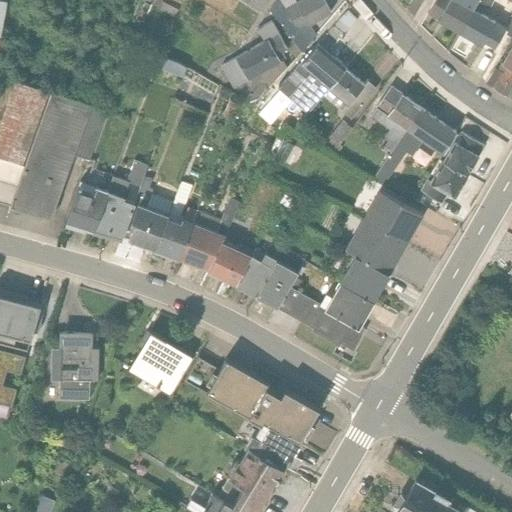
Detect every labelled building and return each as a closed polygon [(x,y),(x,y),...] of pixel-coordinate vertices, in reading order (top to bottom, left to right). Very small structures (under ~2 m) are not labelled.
[(152,0),(150,5),(172,19),(178,10),(161,1),(161,0),(152,0)] [(248,0),(246,5),(260,13),(268,0),(248,0)] [(285,8),(286,8),(280,0),(274,0),(269,9),(286,31),(302,52),(315,36),(309,26),(308,26),(305,21),(295,27),(285,8)] [(308,26),(309,26),(331,13),(323,0),(299,0),(295,3),(286,8),(285,8),(295,27),(305,21),(308,26)] [(448,0),(434,0),(427,14),(437,20),(448,0)] [(454,0),(448,0),(437,20),(459,33),(459,32),(472,10),(454,0)] [(454,0),(472,10),(473,9),(476,3),(477,0),(454,0)] [(477,0),(476,3),(488,10),(494,0),(496,1),(496,0),(477,0)] [(140,22),(150,5),(144,2),(134,19),(140,22)] [(459,32),(459,33),(482,47),(484,43),(496,23),(473,9),(472,10),(459,32)] [(503,33),(504,34),(510,40),(511,40),(511,14),(505,28),(503,33)] [(268,38),(278,56),(283,54),(289,51),(278,32),(278,33),(271,21),(257,29),(263,40),(268,38)] [(496,23),(484,43),(495,50),(504,34),(503,33),(505,28),(496,23)] [(316,45),(327,54),(344,35),(342,34),(334,27),(333,26),(316,45)] [(302,52),(286,31),(284,33),(287,44),(295,59),(302,52)] [(125,33),(121,42),(130,45),(133,37),(125,33)] [(281,62),(281,61),(278,56),(268,38),(263,40),(251,47),(263,72),(281,62)] [(511,43),(500,64),(511,70),(511,43)] [(301,62),(328,86),(344,68),(327,54),(316,45),(301,62)] [(247,81),(263,72),(251,47),(233,57),(234,58),(247,81)] [(181,77),(185,67),(177,62),(161,56),(156,68),(181,77)] [(247,81),(234,58),(220,65),(232,88),(246,99),(244,101),(254,107),(259,110),(264,103),(260,100),(268,89),(287,69),(283,62),(282,60),(281,61),(281,62),(263,72),(247,81)] [(275,119),(283,124),(293,130),(307,113),(320,97),(328,88),(327,87),(328,86),(301,62),(300,61),(285,78),(277,87),(288,96),(291,99),(275,119)] [(511,97),(511,70),(500,64),(497,70),(494,68),(485,84),(511,100),(511,97)] [(185,67),(181,77),(213,96),(216,86),(185,67)] [(327,87),(328,88),(346,103),(346,104),(364,84),(363,83),(345,67),(344,68),(328,86),(327,87)] [(346,104),(346,103),(340,111),(350,120),(376,89),(366,80),(363,83),(364,84),(346,104)] [(0,205),(9,208),(49,94),(14,82),(0,122),(0,205)] [(385,116),(401,93),(391,86),(376,108),(370,117),(389,130),(379,145),(390,152),(405,130),(385,116)] [(49,94),(9,208),(51,220),(73,156),(90,106),(50,93),(49,94)] [(385,116),(405,130),(421,107),(401,93),(385,116)] [(235,112),(231,121),(233,121),(239,106),(229,101),(226,109),(235,112)] [(90,106),(73,156),(88,162),(106,112),(105,111),(90,106)] [(405,130),(421,141),(442,155),(456,131),(421,107),(405,130)] [(235,112),(226,109),(222,118),(231,121),(235,112)] [(268,126),(280,131),(283,124),(275,119),(272,117),(268,126)] [(325,147),(326,148),(333,153),(338,145),(352,129),(342,121),(328,139),(330,140),(328,143),(325,147)] [(280,131),(268,126),(261,140),(273,146),(280,131)] [(405,130),(390,152),(377,172),(374,177),(384,184),(405,152),(411,156),(421,141),(405,130)] [(454,140),(479,155),(484,146),(478,142),(460,131),(454,140)] [(325,147),(328,143),(323,139),(319,145),(325,149),(326,148),(325,147)] [(479,155),(454,140),(441,162),(468,176),(480,155),(479,155)] [(279,143),(272,157),(284,164),(292,151),(279,143)] [(108,191),(124,197),(128,184),(140,188),(144,179),(147,168),(134,162),(127,181),(113,176),(108,191)] [(456,198),(468,176),(441,162),(429,183),(456,198)] [(134,204),(122,239),(127,240),(133,225),(130,223),(137,206),(166,217),(172,204),(151,195),(153,192),(148,190),(152,181),(144,179),(140,188),(134,204)] [(172,204),(166,217),(177,221),(191,187),(181,182),(172,204)] [(123,200),(134,204),(140,188),(128,184),(124,197),(123,200)] [(92,233),(108,191),(94,186),(91,193),(77,188),(64,227),(79,232),(84,233),(84,232),(92,233)] [(362,217),(405,245),(422,215),(379,189),(362,217)] [(108,191),(92,233),(118,241),(121,242),(122,239),(134,204),(123,200),(124,197),(108,191)] [(224,235),(221,241),(239,204),(228,200),(219,220),(214,231),(224,235)] [(133,225),(127,240),(126,242),(153,252),(166,217),(137,206),(130,223),(133,225)] [(193,221),(192,223),(214,231),(219,220),(197,211),(193,221)] [(166,217),(153,252),(177,261),(192,223),(193,221),(181,219),(180,222),(177,221),(166,217)] [(353,255),(389,274),(405,245),(362,217),(344,248),(353,255)] [(192,223),(177,261),(178,261),(207,273),(221,241),(224,235),(214,231),(192,223)] [(221,241),(207,273),(233,285),(234,286),(250,255),(221,241)] [(250,255),(234,286),(236,287),(245,292),(254,296),(275,260),(264,253),(260,260),(250,255)] [(339,280),(374,300),(389,274),(353,255),(339,280)] [(275,260),(254,296),(276,309),(288,287),(297,272),(275,260)] [(324,308),(356,327),(358,328),(374,300),(339,280),(330,296),(324,308)] [(288,287),(276,309),(313,330),(311,333),(338,348),(339,344),(352,352),(361,338),(352,333),(356,327),(324,308),(318,305),(319,304),(288,287)] [(0,290),(0,337),(13,341),(14,336),(28,340),(38,306),(24,303),(26,297),(0,290)] [(318,305),(324,308),(330,296),(325,293),(319,304),(318,305)] [(91,334),(58,333),(57,349),(50,349),(49,382),(58,383),(57,400),(88,401),(89,383),(96,383),(97,350),(90,349),(91,334)] [(167,397),(192,358),(150,334),(127,371),(167,397)] [(0,403),(10,407),(15,391),(0,387),(5,370),(18,373),(23,357),(0,350),(0,403)] [(259,428),(279,394),(225,358),(205,393),(240,413),(238,414),(259,428)] [(279,394),(259,428),(252,434),(245,445),(284,467),(313,427),(310,424),(317,408),(284,389),(279,394)] [(258,511),(284,467),(245,445),(215,495),(241,511),(258,511)] [(451,500),(413,478),(394,511),(462,511),(463,511),(448,503),(451,500)] [(241,511),(215,495),(212,493),(203,506),(190,499),(185,509),(191,511),(241,511)]
